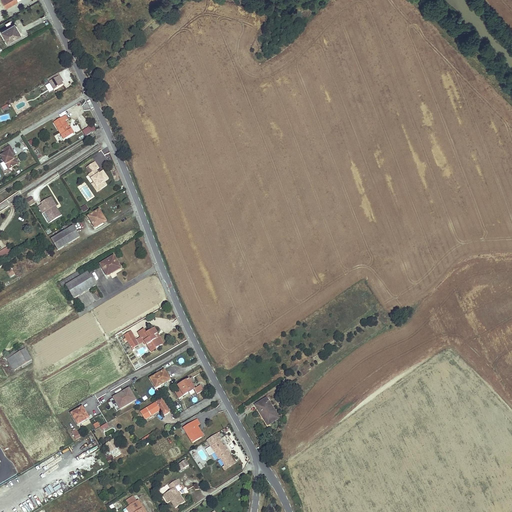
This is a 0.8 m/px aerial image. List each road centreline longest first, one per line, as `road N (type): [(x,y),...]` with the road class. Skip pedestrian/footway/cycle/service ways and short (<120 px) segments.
road 1 (residential): [(46,0),(195,342),(266,470)]
road 2 (unknown): [(175,0),(85,84)]
